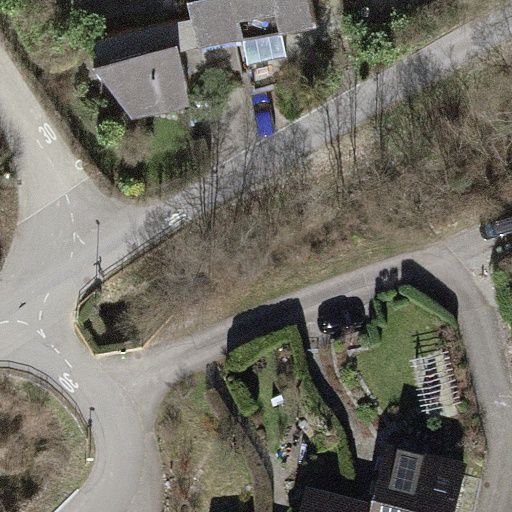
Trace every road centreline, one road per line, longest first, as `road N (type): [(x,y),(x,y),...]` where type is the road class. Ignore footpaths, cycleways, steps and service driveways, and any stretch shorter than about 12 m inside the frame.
road 1 (track): [(511,22),(85,263)]
road 2 (residential): [(101,511),(120,464),(108,405),(20,308)]
road 3 (residential): [(85,263),(66,195),(0,87)]
